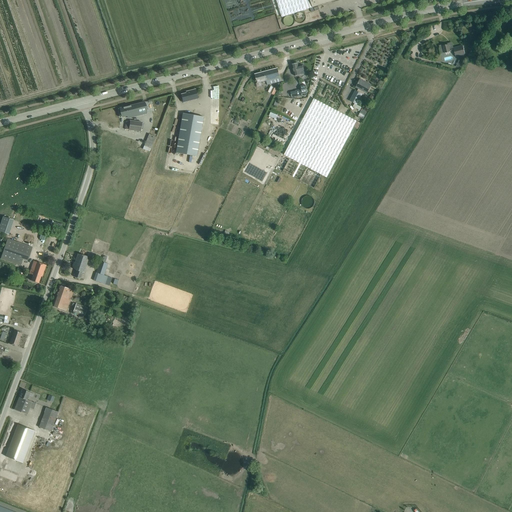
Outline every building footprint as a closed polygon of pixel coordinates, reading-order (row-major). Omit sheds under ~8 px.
[(276,0),(280,12),(282,17),(312,7),(335,0),(276,0)] [(298,19),(290,22),(291,25),(303,22),(301,15),(298,16),(298,19)] [(445,53),(449,52),(453,51),(455,57),(465,54),(463,45),(453,48),(449,49),(448,44),(443,46),(445,53)] [(292,64),(293,69),(295,75),(300,74),(299,71),(304,70),(303,65),(298,66),(297,63),(292,64)] [(255,74),(256,79),(257,83),(266,81),(267,84),(281,81),(278,68),(255,74)] [(360,80),(357,84),(356,87),(359,88),(357,91),(355,90),(349,100),(357,104),(364,91),(367,93),(371,85),(367,83),(367,84),(360,80)] [(295,90),(295,91),(290,92),(292,97),(296,96),(303,95),(303,94),(307,93),(305,85),(300,86),(301,89),(295,90)] [(198,99),(195,89),(188,91),(188,93),(181,94),(183,101),(183,103),(198,99)] [(315,98),(284,155),(326,178),(354,127),(358,129),(361,123),(340,111),(315,98)] [(123,116),(130,115),(131,117),(147,113),(144,102),(120,108),(123,116)] [(362,108),(358,117),(363,119),(367,111),(362,108)] [(183,113),(176,152),(197,156),(203,117),(183,113)] [(143,121),(130,119),(129,129),(141,131),(143,121)] [(143,148),(150,151),(156,137),(149,134),(143,148)] [(31,247),(22,244),(7,239),(1,258),(16,263),(18,255),(27,258),(31,247)] [(89,256),(77,253),(72,268),(84,273),(89,256)] [(34,261),(29,273),(33,275),(31,280),(38,283),(41,276),(42,276),(46,265),(34,261)] [(93,280),(109,286),(112,278),(104,275),(108,264),(99,261),(93,280)] [(82,273),(76,270),(74,277),(81,279),(82,273)] [(53,306),(57,308),(66,311),(70,299),(72,295),(72,293),(73,289),(60,285),(53,306)] [(73,311),(84,315),(87,307),(76,303),(73,311)] [(9,344),(12,344),(17,346),(21,333),(14,330),(9,344)] [(14,409),(27,414),(30,407),(34,409),(36,403),(27,400),(29,396),(32,397),(34,393),(30,392),(22,389),(14,409)] [(46,407),(38,427),(49,431),(57,412),(46,407)] [(18,424),(6,456),(23,462),(35,431),(18,424)] [(48,451),(28,508),(39,511),(57,511),(76,462),(48,451)]
